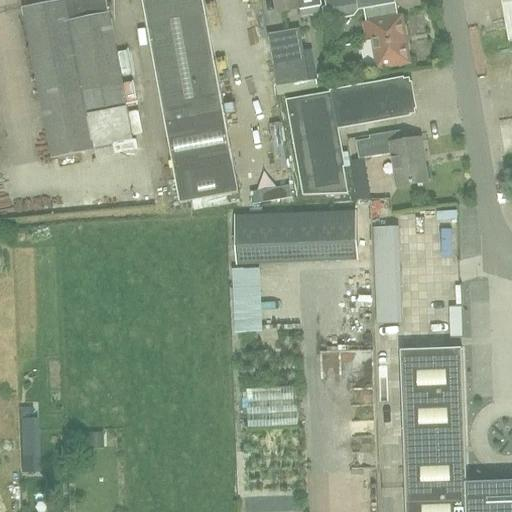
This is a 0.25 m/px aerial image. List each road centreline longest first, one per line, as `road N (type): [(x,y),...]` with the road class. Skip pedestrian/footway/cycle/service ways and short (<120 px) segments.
road 1 (unclassified): [(503,249),(489,216),(450,0)]
road 2 (unclassified): [(505,410),(503,249)]
